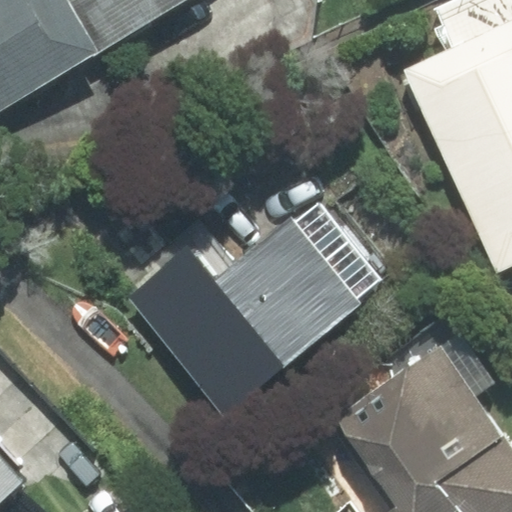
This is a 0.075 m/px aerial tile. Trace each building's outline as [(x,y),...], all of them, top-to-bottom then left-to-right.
[(0,0),(0,109),(95,53),(62,0),(0,0)] [(62,0),(95,53),(181,0),(62,0)] [(511,32),(410,75),(493,276),(511,267),(511,32)] [(213,280),(188,249),(130,296),(224,412),(360,303),(356,298),(382,277),(322,203),(296,223),(291,218),(213,280)] [(511,511),(511,448),(440,349),(338,422),(400,507),(392,511),(511,511)] [(0,511),(25,511),(7,492),(20,481),(0,459),(0,511)]
